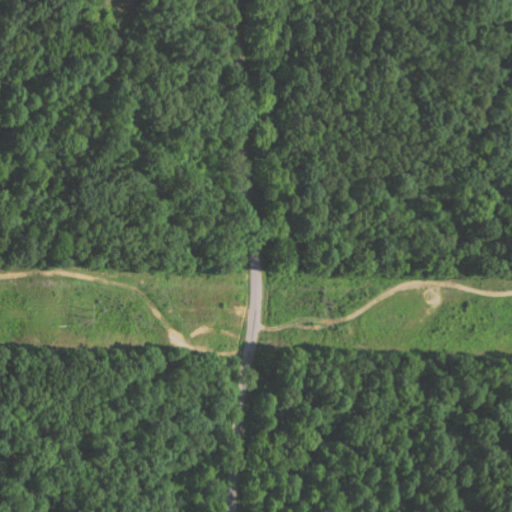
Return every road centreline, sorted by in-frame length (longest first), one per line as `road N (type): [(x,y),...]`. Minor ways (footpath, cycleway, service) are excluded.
road 1 (residential): [(234,511),(259,282),(236,0)]
road 2 (residential): [(0,91),(84,0)]
